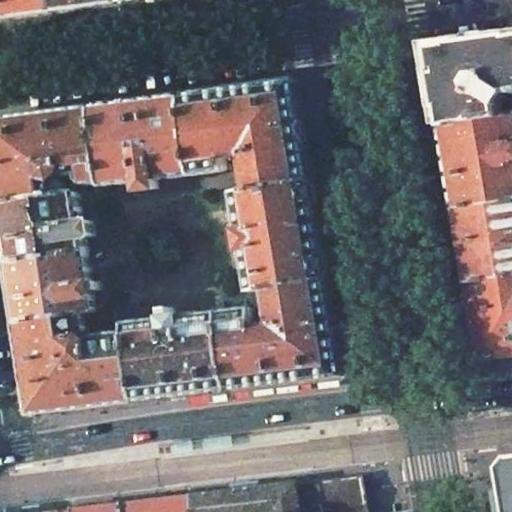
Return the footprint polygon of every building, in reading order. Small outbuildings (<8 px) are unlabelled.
[(0,0),(0,19),(57,12),(55,0),(0,0)] [(55,0),(57,12),(122,3),(121,0),(55,0)] [(431,48),(445,126),(504,117),(502,106),(509,94),(511,93),(511,35),(433,46),(431,48)] [(297,82),(185,96),(194,176),(225,172),(228,169),(227,158),(242,156),(248,191),(314,180),(297,82)] [(95,107),(105,183),(105,187),(194,176),(185,96),(95,107)] [(95,107),(0,119),(0,195),(1,203),(67,193),(65,184),(59,179),(65,171),(72,177),(80,175),(80,180),(87,186),(105,183),(95,107)] [(511,115),(504,117),(445,126),(459,209),(511,200),(511,115)] [(235,194),(251,292),(266,289),(330,278),(314,180),(248,191),(235,194)] [(67,193),(1,203),(10,263),(89,251),(80,191),(67,193)] [(511,200),(459,209),(471,283),(511,276),(511,200)] [(20,323),(86,313),(95,311),(98,311),(89,251),(10,263),(20,323)] [(511,276),(471,283),(484,360),(511,356),(511,276)] [(330,278),(266,289),(272,325),(264,326),(263,319),(258,320),(256,313),(256,312),(256,311),(256,310),(255,309),(253,308),(222,311),(231,390),(345,377),(346,376),(347,375),(330,278)] [(175,317),(167,318),(129,322),(130,331),(138,402),(231,390),(222,311),(175,317)] [(89,328),(86,313),(20,323),(34,413),(34,414),(35,414),(35,415),(138,402),(130,331),(99,334),(98,334),(97,335),(96,336),(92,341),(85,336),(88,332),(89,331),(89,330),(89,329),(89,328)] [(369,511),(364,475),(297,483),(300,511),(369,511)] [(300,511),(297,483),(268,487),(204,495),(192,496),(193,511),(300,511)] [(193,511),(192,496),(58,511),(193,511)]
